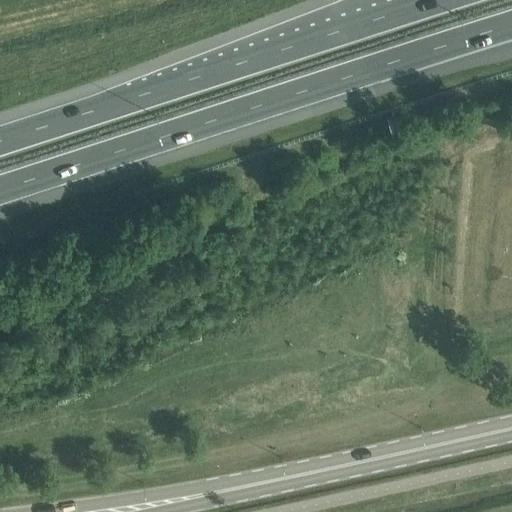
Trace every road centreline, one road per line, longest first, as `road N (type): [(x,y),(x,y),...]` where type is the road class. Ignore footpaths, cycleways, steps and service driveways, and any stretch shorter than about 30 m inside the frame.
road 1 (motorway): [(0,191),(511,25)]
road 2 (motorway): [(446,0),(0,141)]
road 3 (secondary): [(139,508),(511,429)]
